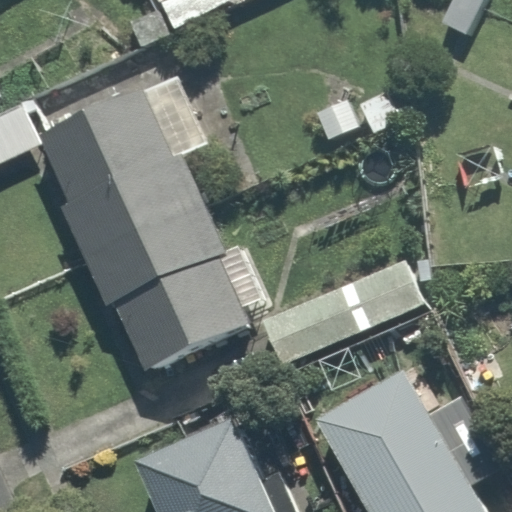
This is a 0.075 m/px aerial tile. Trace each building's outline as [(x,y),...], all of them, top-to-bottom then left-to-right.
[(151,0),(166,29),(225,0),(151,0)] [(459,45),(479,0),(442,0),(428,30),(459,45)] [(58,127),(38,135),(138,371),(254,321),(154,86),(58,127)] [(0,151),(38,135),(58,127),(43,92),(0,110),(0,151)] [(411,254),(252,315),(274,371),(432,309),(411,254)] [(511,511),(511,509),(422,353),(314,415),(370,511),(511,511)] [(279,511),(234,412),(133,458),(157,511),(279,511)]
